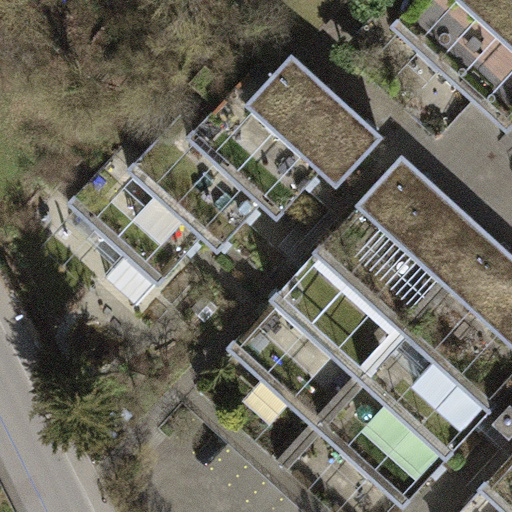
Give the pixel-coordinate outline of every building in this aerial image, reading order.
[(140,0),(120,27),(161,57),(190,18),(165,0),(140,0)] [(511,49),(511,0),(400,0),(405,4),(386,25),(425,60),(468,11),(511,49)] [(425,60),(386,25),(346,70),(441,153),(472,117),(506,146),(511,139),(511,49),(468,11),(425,60)] [(273,228),(316,181),(245,117),(288,71),(269,53),(257,66),(263,70),(231,105),(189,152),(258,214),(273,228)] [(330,194),(372,147),(288,71),(245,117),(316,181),(330,194)] [(215,261),(258,214),(189,152),(231,105),(210,86),(198,98),(204,103),(173,138),(130,185),(199,246),(215,261)] [(156,293),(199,246),(130,185),(173,138),(151,118),(140,131),(145,136),(71,217),(156,293)] [(449,287),(491,240),(407,164),(364,211),(449,287)] [(406,334),(449,287),(364,211),(322,258),(406,334)] [(511,344),(511,258),(491,240),(449,287),(511,344)] [(364,381),(406,334),(322,258),(279,305),(364,381)] [(495,414),(511,395),(511,344),(449,287),(406,334),(495,414)] [(321,428),(364,381),(279,305),(237,352),(321,428)] [(453,461),(495,414),(406,334),(364,381),(453,461)] [(410,508),(453,461),(364,381),(321,428),(410,508)] [(511,511),(511,468),(486,498),(503,511),(511,511)] [(473,511),(503,511),(486,498),(473,511)]
